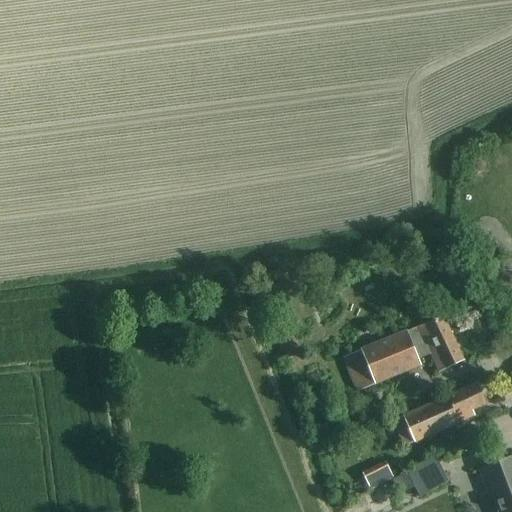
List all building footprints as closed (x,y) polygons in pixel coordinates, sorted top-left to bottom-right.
[(436,374),(460,363),(439,317),(410,330),(417,347),(429,341),(433,350),(426,352),(436,374)] [(357,393),(419,368),(405,333),(343,358),(357,393)] [(453,419),(485,405),(475,383),(401,416),(413,444),(456,425),(453,419)] [(511,511),(511,456),(479,470),(490,499),(493,498),(497,511),(511,511)] [(400,493),(413,486),(420,498),(449,482),(435,457),(393,480),(400,493)]
